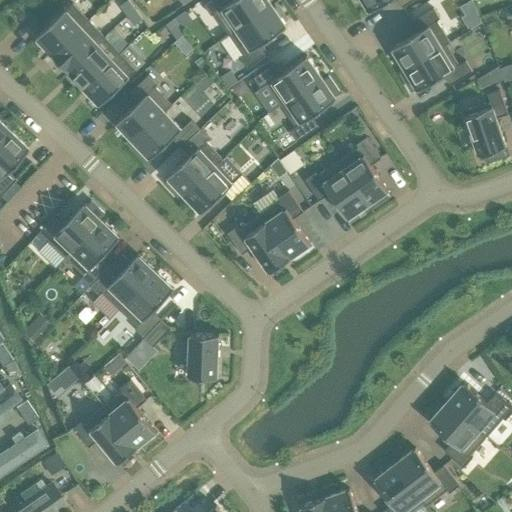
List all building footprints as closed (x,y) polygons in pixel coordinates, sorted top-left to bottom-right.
[(127,0),(120,6),(127,15),(135,9),(128,0),(127,0)] [(222,8),(236,29),(272,4),(268,0),(232,0),(221,7),(222,8)] [(362,0),(370,12),(388,0),(362,0)] [(272,4),(236,29),(251,50),(262,43),(287,26),(272,4)] [(36,37),(52,55),(82,27),(65,9),(36,37)] [(135,9),(127,15),(135,25),(143,19),(135,9)] [(480,19),(476,9),(466,15),(471,22),(472,24),(480,19)] [(170,30),(177,40),(185,34),(178,24),(170,30)] [(392,48),(405,69),(441,46),(429,26),(428,25),(418,32),(392,48)] [(52,55),(68,71),(97,43),(82,27),(52,55)] [(68,71),(84,88),(113,60),(97,43),(68,71)] [(441,46),(405,69),(418,90),(444,74),(454,68),(454,67),(441,46)] [(272,80),(286,101),(322,77),(307,55),(282,73),(271,80),(272,80)] [(113,60),(84,88),(100,105),(130,77),(113,60)] [(503,79),(498,66),(492,70),(496,82),(503,79)] [(251,73),(255,85),(271,78),(267,67),(251,73)] [(227,88),(237,81),(230,71),(220,78),(227,88)] [(322,77),(286,101),(301,123),(312,116),(336,99),(322,77)] [(503,88),(491,89),(493,104),(505,102),(503,88)] [(113,119),(131,138),(163,109),(145,90),(135,99),(113,119)] [(461,99),(465,112),(493,104),(489,91),(461,99)] [(465,115),(479,156),(506,146),(496,118),(492,106),(491,106),(465,115)] [(163,109),(131,138),(149,157),(171,137),(181,128),(180,128),(163,109)] [(0,140),(9,131),(0,122),(0,140)] [(9,131),(0,140),(0,176),(6,170),(27,148),(9,131)] [(166,176),(184,195),(216,165),(198,146),(188,155),(166,176)] [(364,154),(343,169),(368,204),(389,189),(372,164),(365,154),(364,154)] [(278,158),(270,165),(279,177),(288,171),(278,158)] [(216,165),(184,195),(202,214),(224,193),(234,184),(233,184),(216,165)] [(368,204),(343,169),(322,183),(329,194),(346,219),(368,204)] [(274,189),(255,200),(261,209),(279,197),(274,189)] [(54,234),(72,251),(102,220),(84,203),(63,225),(54,234)] [(287,207),(265,222),(290,258),(311,243),(294,218),(287,207)] [(102,220),(72,251),(90,268),(99,259),(120,237),(102,220)] [(290,258),(265,222),(244,237),(251,247),(268,272),(290,258)] [(109,286),(126,303),(156,271),(138,254),(117,276),(108,285),(109,286)] [(156,271),(126,303),(144,320),(153,311),(174,289),(156,271)] [(41,312),(24,329),(36,341),(53,323),(41,312)] [(162,319),(144,338),(153,347),(171,328),(162,319)] [(190,333),(188,376),(217,378),(218,334),(190,333)] [(0,343),(0,363),(2,366),(12,359),(1,343),(0,343)] [(511,344),(495,355),(511,378),(507,381),(509,385),(510,385),(511,387),(511,344)] [(60,387),(53,378),(48,382),(46,384),(52,393),(53,392),(60,387)] [(0,411),(19,398),(9,385),(2,390),(0,387),(0,411)] [(461,385),(444,405),(476,433),(493,414),(493,413),(484,405),(461,385)] [(128,398),(109,413),(137,447),(156,431),(137,407),(129,397),(128,398)] [(16,407),(27,424),(37,417),(26,400),(16,407)] [(476,433),(444,405),(426,424),(449,444),(459,453),(459,452),(476,433)] [(137,447),(109,413),(90,429),(98,439),(117,463),(137,447)] [(0,474),(46,444),(37,430),(23,439),(19,432),(11,438),(15,444),(0,454),(0,474)] [(407,447),(387,463),(414,497),(434,480),(426,470),(407,447)] [(451,487),(460,480),(446,462),(437,469),(451,487)] [(394,511),(414,497),(387,463),(366,480),(385,503),(392,511),(394,511)] [(8,511),(55,511),(66,505),(51,483),(45,487),(40,480),(19,494),(24,501),(8,511)] [(202,511),(221,511),(214,503),(202,511)]
